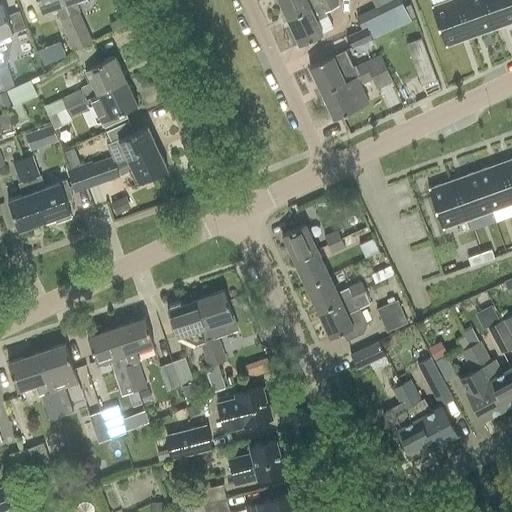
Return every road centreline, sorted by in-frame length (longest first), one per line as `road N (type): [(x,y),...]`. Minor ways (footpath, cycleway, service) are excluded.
road 1 (unclassified): [(373,509),(236,214)]
road 2 (tertiary): [(0,326),(236,214)]
road 3 (unclassified): [(236,214),(137,0)]
road 4 (tertiary): [(328,168),(511,82)]
road 5 (residential): [(328,168),(246,0)]
road 6 (residential): [(373,509),(511,436)]
